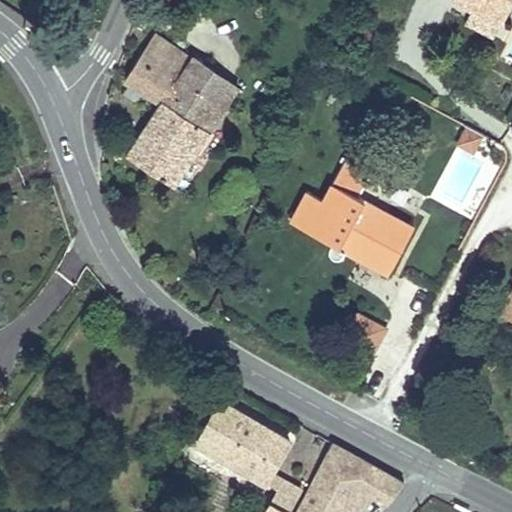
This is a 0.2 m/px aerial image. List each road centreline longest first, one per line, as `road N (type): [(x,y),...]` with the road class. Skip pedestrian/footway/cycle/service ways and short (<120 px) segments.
road 1 (tertiary): [(51,97),(107,244),(160,310),(208,347),(429,466)]
road 2 (unknown): [(325,412),(511,192)]
road 3 (unclassified): [(124,0),(98,56),(51,97)]
